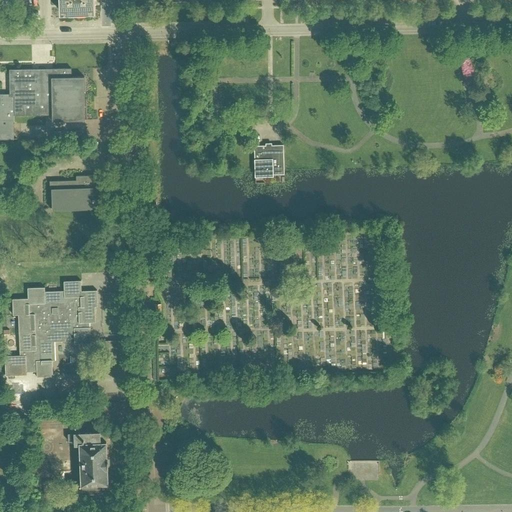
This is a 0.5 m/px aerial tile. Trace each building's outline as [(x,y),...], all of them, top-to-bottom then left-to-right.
[(60,0),(61,12),(96,10),(95,0),(60,0)] [(42,69),(9,70),(10,93),(0,93),(0,139),(14,139),(14,115),(15,115),(15,116),(53,115),(53,121),(86,121),(85,77),(71,78),(71,69),(42,69)] [(283,145),(254,146),(254,175),(284,174),(283,145)] [(76,176),(77,180),(50,181),(50,189),(52,189),(53,211),(94,209),(94,204),(102,204),(100,175),(76,176)] [(28,296),(12,297),(13,314),(19,314),(20,354),(5,355),(6,375),(8,375),(8,378),(15,378),(15,375),(27,374),(27,372),(37,371),(37,376),(53,376),(53,359),(55,359),(54,341),(66,341),(65,338),(74,338),(74,344),(91,343),(90,321),(95,321),(95,305),(98,305),(97,289),(81,289),(81,279),(64,279),(65,301),(45,301),(45,286),(27,286),(28,296)] [(93,405),(83,405),(84,418),(94,417),(93,405)] [(100,433),(75,434),(68,434),(68,442),(75,442),(75,445),(80,445),(82,484),(74,484),(74,492),(83,492),(100,492),(100,491),(102,491),(102,484),(106,484),(108,484),(107,468),(109,468),(108,458),(107,458),(106,443),(105,443),(100,443),(100,433)] [(54,480),(44,481),(44,492),(55,491),(54,480)] [(55,492),(39,493),(40,503),(55,503),(55,492)]
